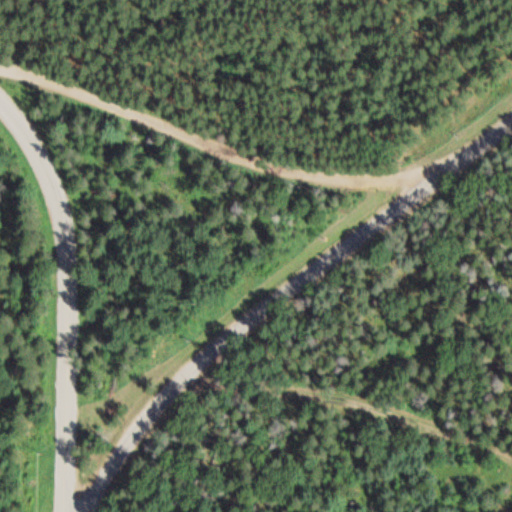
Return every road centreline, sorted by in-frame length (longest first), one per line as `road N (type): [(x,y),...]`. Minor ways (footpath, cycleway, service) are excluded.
road 1 (residential): [(85,511),(160,403),(238,323),(511,123)]
road 2 (residential): [(0,66),(314,179),(436,180)]
road 3 (tertiary): [(63,511),(60,202),(42,157),(0,102)]
